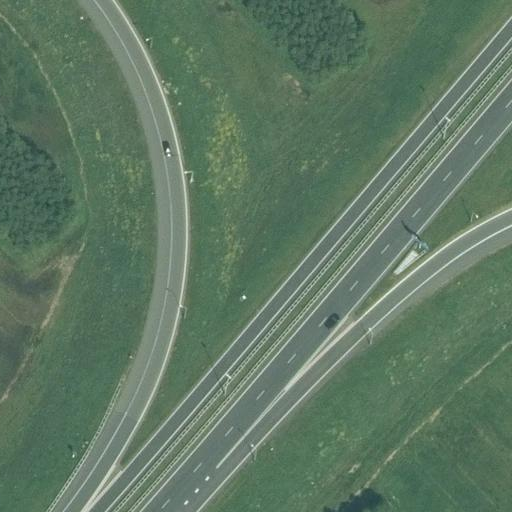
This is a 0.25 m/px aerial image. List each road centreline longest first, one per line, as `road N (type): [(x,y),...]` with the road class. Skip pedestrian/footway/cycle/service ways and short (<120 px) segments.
road 1 (trunk): [(511,28),(96,511)]
road 2 (motorway): [(100,0),(140,63),(162,123),(179,236),(168,325),(149,382),(79,511)]
road 3 (trunk): [(205,460),(511,102)]
road 4 (motorway): [(205,460),(416,279),(511,219)]
